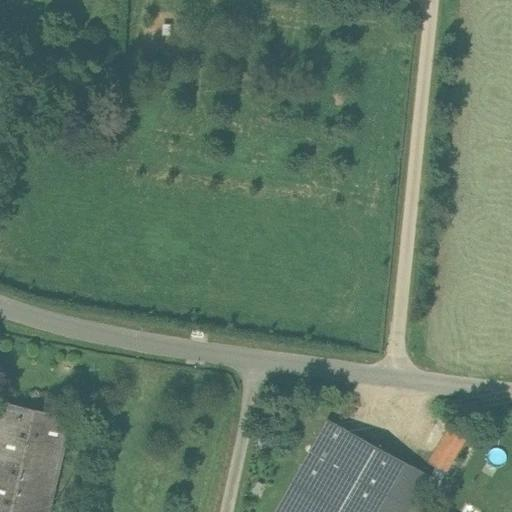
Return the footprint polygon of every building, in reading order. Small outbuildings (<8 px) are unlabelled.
[(0,401),(0,511),(48,511),(70,418),(0,401)] [(328,418),(273,511),(315,511),(359,435),(328,418)] [(453,420),(428,462),(445,472),(471,430),(453,420)] [(359,435),(315,511),(367,511),(398,458),(359,435)] [(398,458),(367,511),(407,511),(414,501),(429,475),(398,458)] [(432,509),(425,505),(424,506),(414,501),(407,511),(431,511),(432,509)]
